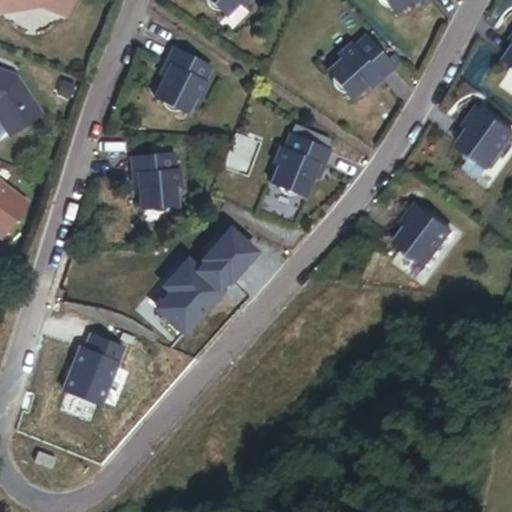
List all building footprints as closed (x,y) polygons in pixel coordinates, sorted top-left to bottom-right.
[(6,0),(9,17),(51,11),(76,20),(84,0),(6,0)] [(264,0),(225,0),(224,1),(208,18),(235,45),(249,31),(252,34),(263,23),(260,20),(272,8),(264,0)] [(380,13),(405,42),(422,27),(431,19),(435,23),(447,12),(437,0),(394,0),(380,13)] [(425,31),(435,23),(431,19),(422,27),(425,31)] [(0,62),(0,103),(1,103),(19,131),(51,110),(26,73),(0,62)] [(335,99),(361,127),(378,112),(387,104),(390,108),(403,97),(374,64),(361,75),(358,72),(347,82),(350,86),(335,99)] [(182,76),(174,91),(179,93),(173,104),(162,124),(196,142),(205,125),(209,127),(216,113),(213,111),(220,96),(182,76)] [(179,93),(174,91),(168,102),(173,104),(179,93)] [(381,116),(390,108),(387,104),(378,112),(381,116)] [(487,134),(484,139),(504,153),(507,149),(487,134)] [(504,153),(484,139),(473,153),(479,157),(466,174),(498,197),(511,177),(511,152),(507,149),(504,153)] [(279,210),(314,225),(323,204),(328,192),(333,195),(339,179),(298,162),(292,178),(288,176),(282,191),(286,193),(279,210)] [(8,177),(0,176),(0,224),(12,234),(37,200),(8,177)] [(141,202),(146,202),(148,214),(150,237),(188,233),(186,214),(191,213),(189,198),(185,198),(183,181),(140,185),(141,202)] [(328,206),(333,195),(328,192),(323,204),(328,206)] [(425,232),(422,236),(442,251),(445,247),(425,232)] [(442,251),(422,236),(411,250),(416,254),(403,271),(434,294),(461,260),(445,247),(442,251)] [(243,277),(218,254),(211,262),(205,257),(190,273),(195,279),(191,284),(193,286),(185,294),(174,284),(150,310),(156,316),(142,331),(169,356),(208,315),(206,313),(213,305),(216,307),(243,277)] [(69,364),(54,406),(92,420),(113,363),(80,351),(74,366),(69,364)] [(64,484),(46,477),(42,486),(59,494),(64,484)]
